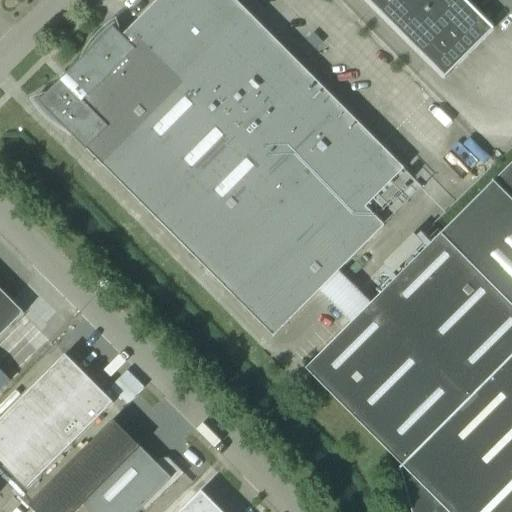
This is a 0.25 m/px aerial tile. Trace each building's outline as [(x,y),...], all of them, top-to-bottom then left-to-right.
[(48,97),(35,101),(43,111),(52,120),(62,128),(73,133),(71,136),(86,150),(273,337),(321,290),(336,274),(337,274),(384,226),(366,208),(404,170),(234,0),(159,0),(139,20),(122,37),(113,27),(113,28),(46,94),(48,97)] [(366,0),(445,78),(493,29),(463,0),(366,0)] [(354,322),(306,370),(402,466),(400,469),(411,511),(511,511),(511,164),(480,196),(450,226),(369,307),(354,322)] [(405,173),(377,201),(383,207),(411,179),(405,173)] [(413,236),(385,264),(393,273),(421,245),(413,236)] [(336,274),(321,290),(354,322),(369,307),(337,274),(336,274)] [(0,336),(23,314),(0,290),(0,336)] [(0,461),(28,489),(113,404),(65,355),(0,420),(0,461)] [(113,421),(28,507),(32,511),(75,511),(82,506),(88,511),(137,511),(142,508),(145,511),(146,511),(184,474),(168,458),(166,460),(161,460),(158,458),(155,462),(140,448),(113,421)] [(221,511),(201,492),(181,511),(221,511)]
